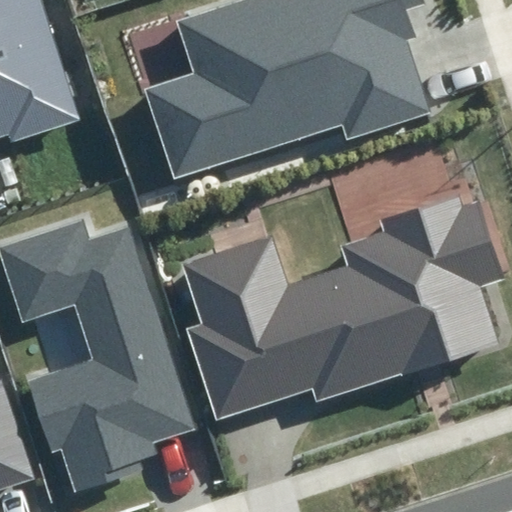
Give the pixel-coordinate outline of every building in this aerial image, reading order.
[(0,0),(0,138),(3,138),(7,149),(80,124),(37,0),(0,0)] [(432,0),(229,0),(177,18),(193,67),(140,85),(173,181),(345,124),(350,137),(427,112),(402,40),(418,35),(409,10),(434,2),(432,0)] [(207,186),(208,188),(210,190),(212,191),(215,191),(217,190),(219,188),(221,186),(221,184),(221,181),(220,179),(218,177),(216,176),(213,176),(211,176),(209,177),(207,179),(206,181),(206,184),(207,186)] [(190,192),(191,194),(193,196),(196,197),(198,197),(201,196),(203,194),(204,192),(204,190),(204,187),(203,185),(201,183),(199,182),(197,182),(194,182),(192,183),(191,185),(190,187),(189,190),(190,192)] [(264,238),(184,263),(202,323),(182,329),(208,415),(313,382),(318,400),(503,343),(485,283),(504,277),(478,192),(385,220),(388,233),(342,248),(350,273),(282,294),(264,238)] [(200,427),(134,226),(92,240),(85,220),(1,248),(24,318),(76,301),(98,365),(37,385),(70,485),(163,454),(159,440),(200,427)] [(0,492),(37,482),(5,378),(0,379),(0,492)]
